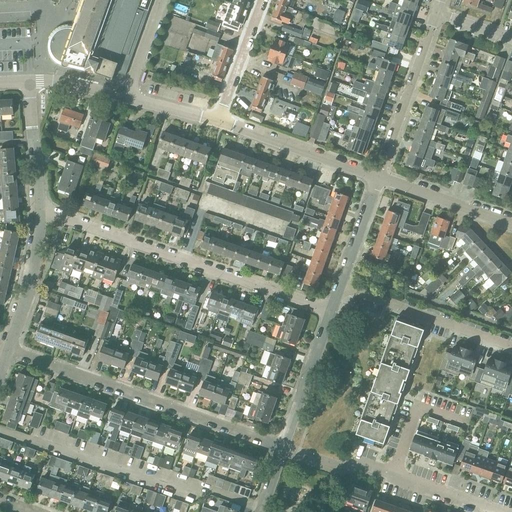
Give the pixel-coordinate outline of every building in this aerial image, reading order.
[(86,69),(85,70),(112,80),(115,72),(125,76),(149,11),(152,0),(84,0),(74,29),(71,28),(68,28),(65,28),(62,29),(59,31),(56,32),(54,34),(53,37),(51,40),(50,46),(50,49),(51,52),(52,54),(54,57),(55,59),(57,61),(60,62),(62,63),(86,69)] [(234,0),(232,5),(238,7),(238,6),(247,10),(251,0),(234,0)] [(371,3),(362,0),(358,0),(356,9),(365,12),(367,6),(370,7),(371,3)] [(402,7),(391,2),(389,8),(413,16),(417,5),(405,0),(402,7)] [(463,0),(463,3),(491,13),(493,8),(483,5),(483,2),(479,1),(478,0),(463,0)] [(272,20),(281,24),(282,22),(289,25),(292,16),(291,15),(293,9),(287,7),(278,3),(272,20)] [(231,4),(222,27),(239,33),(241,27),(247,10),(238,6),(238,7),(232,5),(231,4)] [(387,14),(393,16),(392,21),(409,28),(413,16),(389,8),(387,14)] [(209,19),(205,29),(217,33),(221,24),(212,20),(209,19)] [(376,23),(374,28),(381,30),(405,39),(409,28),(392,21),(390,28),(383,25),(383,26),(376,23)] [(318,39),(310,36),(312,31),(305,28),(304,32),(284,25),(281,31),(316,44),(318,39)] [(205,38),(218,43),(221,35),(208,30),(205,38)] [(382,44),(374,41),(372,46),(387,52),(389,46),(401,50),(405,39),(381,30),(379,37),(384,38),(382,44)] [(306,41),(295,37),(293,42),(304,46),(306,41)] [(275,42),(274,41),(272,49),(287,55),(291,44),(281,40),(276,39),(275,42)] [(451,39),(446,52),(470,60),(473,61),(475,55),(466,52),(468,45),(451,39)] [(211,59),(218,62),(218,61),(227,64),(234,47),(224,44),(223,46),(217,44),(211,59)] [(272,62),(282,66),(293,70),(297,59),(286,55),(287,55),(272,49),(269,57),(268,61),(272,62)] [(375,70),(379,72),(380,71),(392,76),(396,64),(384,60),(386,54),(374,50),(372,56),(377,58),(375,64),(369,63),(368,67),(375,70)] [(446,52),(443,63),(460,69),(462,64),(468,66),(470,60),(446,52)] [(492,67),(497,69),(496,69),(501,71),(505,60),(496,57),(492,67)] [(218,61),(218,62),(212,78),(221,81),(227,64),(218,61)] [(346,64),(339,62),(337,68),(344,70),(346,64)] [(443,63),(438,74),(463,83),(468,85),(470,79),(458,75),(460,69),(443,63)] [(375,70),(368,67),(366,73),(373,76),(375,70)] [(501,71),(496,69),(492,80),(497,82),(501,71)] [(380,71),(379,72),(376,83),(388,87),(392,76),(380,71)] [(511,74),(504,71),(500,83),(510,86),(510,85),(508,84),(511,75),(511,74)] [(295,72),(293,78),(320,89),(323,90),(325,84),(322,83),(295,72)] [(453,86),(461,88),(463,83),(438,74),(435,86),(447,90),(450,84),(454,85),(453,86)] [(274,78),(264,75),(258,92),(268,95),(270,89),(273,90),(274,86),(272,84),(274,78)] [(293,78),(290,84),(317,94),(321,96),(323,90),(320,89),(293,78)] [(364,85),(355,81),(353,87),(384,99),(388,87),(376,83),(375,83),(366,80),(364,85)] [(492,81),(489,80),(485,91),(493,94),(497,83),(497,82),(492,80),(492,81)] [(334,94),(338,85),(332,83),(329,92),(334,94)] [(510,86),(500,83),(496,94),(504,97),(506,90),(508,90),(510,86)] [(441,101),(440,105),(461,112),(463,107),(448,102),(452,91),(447,90),(435,86),(431,97),(441,101)] [(353,87),(351,94),(359,96),(357,102),(363,104),(367,106),(368,105),(380,110),(384,99),(353,87)] [(485,91),(482,102),(489,105),(493,94),(485,91)] [(252,109),(261,113),(268,95),(258,92),(252,109)] [(335,95),(327,92),(325,100),(333,103),(335,95)] [(492,105),(499,107),(499,108),(501,109),(503,104),(501,104),(504,97),(496,94),(492,105)] [(0,100),(1,116),(13,115),(12,100),(0,100)] [(484,121),(489,105),(482,102),(476,118),(484,121)] [(328,117),(332,106),(323,103),(319,114),(328,117)] [(347,111),(352,113),(376,121),(380,110),(368,105),(367,106),(365,111),(354,107),(354,108),(349,106),(347,111)] [(437,124),(440,125),(441,125),(444,116),(443,116),(445,110),(438,108),(437,111),(426,107),(422,119),(435,123),(437,124)] [(60,121),(61,121),(59,129),(67,132),(70,125),(79,128),(84,115),(65,109),(60,121)] [(445,110),(443,116),(444,116),(457,121),(460,115),(445,110)] [(356,121),(355,126),(360,128),(372,132),(376,121),(352,113),(350,118),(356,121)] [(316,125),(324,127),(326,120),(318,117),(316,125)] [(100,119),(99,119),(98,120),(96,119),(92,130),(86,128),(80,146),(83,147),(82,147),(93,150),(97,138),(103,140),(109,124),(106,123),(106,122),(106,121),(105,121),(105,120),(104,119),(103,119),(102,119),(101,119),(100,119)] [(435,123),(422,119),(418,130),(431,135),(433,129),(448,134),(450,128),(441,125),(440,125),(437,124),(435,123)] [(481,123),(476,121),(471,133),(477,135),(481,123)] [(121,128),(114,148),(123,151),(125,146),(132,149),(133,146),(142,149),(147,134),(152,136),(155,126),(150,124),(147,134),(137,131),(136,133),(128,130),(128,129),(123,127),(123,128),(121,128)] [(316,139),(320,127),(313,125),(309,137),(316,139)] [(346,130),(344,135),(368,144),(372,132),(360,128),(355,126),(353,132),(346,130)] [(418,130),(414,141),(435,149),(444,152),(446,146),(429,140),(431,135),(418,130)] [(14,140),(13,132),(2,133),(2,141),(14,140)] [(164,132),(159,144),(158,148),(170,152),(175,136),(164,132)] [(348,143),(346,149),(364,155),(368,144),(344,135),(342,141),(348,143)] [(175,136),(170,152),(181,156),(187,141),(175,136)] [(199,145),(187,141),(181,156),(193,160),(199,145)] [(435,149),(414,141),(410,153),(428,159),(431,160),(435,149)] [(479,141),(478,144),(475,152),(482,154),(486,143),(479,141)] [(205,165),(210,149),(199,145),(193,160),(205,165)] [(94,151),(93,150),(82,147),(80,153),(92,157),(94,151)] [(0,162),(15,161),(14,149),(0,150),(0,162)] [(231,152),(223,149),(212,180),(224,184),(226,178),(237,182),(239,174),(245,157),(246,154),(232,149),(231,152)] [(111,159),(95,153),(91,165),(107,170),(111,159)] [(410,153),(406,164),(424,171),(426,165),(428,159),(410,153)] [(245,157),(239,174),(251,178),(252,173),(253,173),(257,161),(245,157)] [(428,159),(426,165),(433,167),(434,161),(431,160),(428,159)] [(15,161),(0,162),(0,163),(1,174),(16,173),(15,161)] [(83,166),(68,161),(58,189),(73,195),(83,166)] [(257,161),(253,173),(263,177),(264,177),(268,165),(257,161)] [(500,173),(511,177),(511,164),(504,162),(500,173)] [(264,177),(263,177),(262,180),(268,182),(269,179),(275,181),(280,169),(268,165),(264,177)] [(280,169),(275,181),(287,185),(291,173),(280,169)] [(168,180),(171,172),(163,170),(161,178),(168,180)] [(464,173),(458,171),(454,182),(460,184),(464,173)] [(0,186),(18,185),(16,173),(1,174),(0,174),(0,186)] [(291,173),(287,185),(298,189),(302,176),(291,173)] [(496,184),(509,188),(511,179),(511,177),(500,173),(496,184)] [(476,177),(475,177),(467,174),(463,185),(472,188),(476,177)] [(302,176),(298,189),(309,193),(314,180),(302,176)] [(207,195),(211,184),(205,182),(201,192),(207,195)] [(241,183),(237,182),(233,192),(237,193),(241,183)] [(94,196),(86,194),(82,206),(94,210),(98,198),(103,186),(98,184),(94,196)] [(213,196),(216,186),(211,184),(207,195),(213,196)] [(509,188),(496,184),(492,195),(505,200),(509,188)] [(18,185),(0,186),(0,198),(3,198),(6,198),(19,197),(18,185)] [(334,198),(329,196),(331,190),(315,185),(311,196),(320,199),(327,202),(332,204),(345,208),(349,196),(337,192),(334,198)] [(218,198),(222,188),(216,186),(213,196),(218,198)] [(177,188),(175,196),(182,199),(185,191),(177,188)] [(224,200),(227,190),(222,188),(218,198),(224,200)] [(233,192),(229,191),(227,190),(224,200),(229,202),(233,192)] [(238,194),(237,193),(233,192),(229,202),(235,204),(238,194)] [(240,206),(244,196),(238,194),(235,204),(240,206)] [(246,208),(249,198),(244,196),(240,206),(246,208)] [(6,198),(3,198),(3,199),(4,210),(20,209),(19,197),(6,198)] [(109,202),(104,214),(116,218),(120,206),(121,206),(123,201),(112,197),(111,197),(111,198),(109,202)] [(109,202),(98,198),(94,210),(104,214),(109,202)] [(251,210),(255,200),(249,198),(246,208),(251,210)] [(251,210),(257,212),(260,202),(255,200),(251,210)] [(262,214),(266,203),(260,202),(257,212),(262,214)] [(262,214),(268,216),(271,205),(266,203),(262,214)] [(152,209),(147,224),(158,228),(164,213),(165,213),(167,208),(154,204),(152,209)] [(332,204),(328,215),(341,219),(345,208),(332,204)] [(147,224),(152,209),(140,205),(135,220),(147,224)] [(268,216),(273,218),(277,207),(271,205),(268,216)] [(121,206),(120,206),(116,218),(127,222),(131,210),(128,208),(121,206)] [(279,220),(282,209),(277,207),(273,218),(279,220)] [(175,217),(170,232),(182,237),(187,224),(187,222),(191,223),(194,212),(195,210),(187,208),(186,210),(183,220),(182,220),(175,217)] [(405,224),(409,213),(395,208),(393,213),(388,211),(384,223),(396,227),(402,229),(408,231),(423,236),(427,225),(420,222),(418,227),(413,227),(405,224)] [(0,210),(0,216),(5,217),(5,222),(21,221),(20,209),(4,210),(0,210)] [(284,221),(288,211),(282,209),(279,220),(284,221)] [(291,221),(293,215),(294,213),(288,211),(284,221),(290,223),(291,221)] [(175,217),(165,213),(164,213),(158,228),(170,232),(175,217)] [(291,221),(298,223),(300,217),(293,215),(291,221)] [(303,220),(312,223),(312,222),(337,231),(341,219),(328,215),(326,222),(320,220),(304,215),(303,220)] [(432,234),(428,243),(445,250),(450,237),(449,238),(445,236),(450,222),(437,218),(431,234),(432,234)] [(311,226),(323,230),(320,238),(333,242),(337,231),(312,222),(312,223),(311,226)] [(380,234),(392,238),(396,227),(384,223),(380,234)] [(296,230),(287,226),(285,232),(294,235),(296,230)] [(461,239),(466,244),(456,253),(460,257),(464,252),(478,239),(470,230),(459,226),(456,237),(461,239)] [(3,242),(17,245),(20,233),(5,230),(3,242)] [(285,232),(283,238),(292,241),(294,235),(285,232)] [(388,250),(400,254),(407,256),(408,252),(396,248),(398,240),(392,238),(380,234),(376,245),(388,250)] [(205,236),(200,248),(212,252),(216,239),(205,236)] [(455,239),(450,237),(445,250),(449,251),(450,249),(451,249),(455,239)] [(333,242),(320,238),(316,249),(329,253),(333,242)] [(216,239),(212,252),(223,255),(227,243),(216,239)] [(464,252),(472,261),(473,260),(486,248),(478,239),(464,252)] [(309,252),(312,244),(305,241),(302,249),(309,252)] [(17,245),(3,242),(0,253),(15,257),(17,245)] [(227,243),(223,255),(235,259),(239,247),(227,243)] [(376,245),(372,257),(384,261),(387,253),(399,258),(400,254),(388,250),(376,245)] [(239,247),(235,259),(246,263),(250,251),(239,247)] [(57,253),(52,268),(60,271),(70,275),(72,269),(78,251),(68,248),(65,256),(57,253)] [(486,248),(473,260),(478,266),(464,278),(468,282),(476,274),(495,257),(486,248)] [(312,260),(325,265),(329,253),(316,249),(312,260)] [(84,268),(85,268),(94,271),(95,271),(101,254),(90,250),(89,255),(84,268)] [(78,251),(72,269),(83,273),(85,268),(84,268),(89,255),(78,251)] [(250,251),(246,263),(257,267),(262,255),(250,251)] [(15,257),(0,253),(0,266),(12,269),(15,257)] [(95,271),(94,271),(92,278),(103,281),(104,279),(103,279),(111,257),(101,254),(95,271)] [(262,255),(257,267),(269,271),(273,259),(262,255)] [(111,257),(103,279),(104,279),(114,283),(115,279),(122,261),(111,257)] [(495,257),(476,274),(479,278),(485,273),(489,278),(503,265),(495,257)] [(273,259),(269,271),(280,275),(284,263),(273,259)] [(296,267),(308,272),(308,271),(321,276),(325,265),(312,260),(310,267),(303,264),(303,266),(297,264),(296,267)] [(304,283),(316,287),(321,276),(308,271),(308,272),(296,267),(287,264),(283,276),(290,278),(292,271),(300,274),(300,275),(306,277),(304,283)] [(128,277),(126,282),(138,286),(144,269),(132,265),(128,277)] [(502,283),(511,274),(503,265),(489,278),(485,282),(490,287),(489,289),(493,292),(502,283)] [(12,269),(0,266),(0,278),(10,281),(12,269)] [(138,286),(145,288),(142,297),(147,298),(149,290),(155,273),(144,269),(138,286)] [(155,273),(149,290),(160,294),(166,277),(155,273)] [(160,294),(168,296),(165,305),(169,306),(174,293),(178,281),(166,277),(160,294)] [(437,277),(424,289),(431,296),(444,284),(437,277)] [(10,281),(0,278),(0,290),(7,292),(10,281)] [(68,282),(62,280),(58,292),(64,294),(65,290),(67,284),(68,282)] [(178,300),(179,300),(174,312),(179,314),(183,302),(189,285),(178,281),(174,293),(180,295),(178,300)] [(74,298),(75,294),(77,288),(67,284),(65,290),(64,294),(68,296),(74,298)] [(183,302),(193,306),(185,328),(191,331),(195,319),(199,307),(195,306),(201,289),(189,285),(183,302)] [(114,299),(115,300),(112,307),(117,308),(123,291),(117,289),(114,299)] [(460,292),(451,299),(457,305),(466,297),(460,292)] [(207,305),(209,305),(207,310),(218,314),(224,297),(212,293),(207,305)] [(100,307),(99,309),(104,311),(110,313),(112,307),(115,300),(114,299),(113,299),(98,294),(96,299),(94,304),(100,307)] [(96,299),(86,295),(84,301),(94,304),(96,299)] [(74,307),(76,301),(64,297),(62,303),(74,307)] [(224,316),(223,318),(225,322),(227,323),(235,301),(224,297),(218,314),(224,316)] [(49,301),(47,307),(45,312),(57,317),(59,311),(61,306),(49,301)] [(88,305),(76,301),(74,307),(86,311),(88,305)] [(246,305),(235,301),(227,323),(228,323),(229,319),(236,321),(240,323),(246,305)] [(258,309),(246,305),(240,323),(252,327),(254,321),(258,309)] [(500,318),(508,310),(504,305),(496,314),(500,318)] [(105,326),(101,338),(100,338),(107,340),(108,337),(110,338),(118,316),(126,319),(129,313),(117,309),(117,308),(112,307),(110,313),(108,318),(107,321),(105,326)] [(141,314),(149,317),(151,311),(143,308),(141,314)] [(202,308),(198,320),(197,323),(203,325),(204,322),(208,310),(202,308)] [(265,321),(269,310),(263,308),(259,319),(265,321)] [(286,314),(282,326),(286,328),(300,333),(305,321),(286,314)] [(405,388),(426,326),(399,316),(377,378),(405,388)] [(47,324),(42,322),(36,340),(48,344),(53,329),(46,326),(47,324)] [(53,329),(48,344),(59,348),(65,331),(67,327),(55,323),(53,329)] [(99,324),(95,336),(101,338),(105,326),(99,324)] [(282,327),(280,326),(276,338),(296,345),(300,333),(286,328),(282,326),(282,327)] [(130,348),(118,344),(111,364),(124,369),(129,355),(133,357),(139,340),(139,341),(142,332),(137,330),(130,348)] [(70,332),(65,331),(59,348),(71,352),(77,337),(76,337),(70,334),(70,332)] [(76,337),(77,337),(71,352),(83,356),(86,347),(90,348),(94,337),(78,331),(76,337)] [(209,338),(221,342),(223,335),(212,331),(209,338)] [(254,333),(249,331),(245,343),(250,345),(252,339),(254,333)] [(266,337),(254,333),(252,339),(264,343),(266,337)] [(222,345),(231,348),(234,341),(225,337),(222,345)] [(262,349),(264,343),(252,339),(250,345),(262,349)] [(133,357),(137,358),(132,372),(145,376),(150,362),(152,356),(141,352),(144,342),(139,341),(139,340),(133,357)] [(111,343),(105,341),(99,360),(111,364),(118,344),(111,342),(111,343)] [(157,364),(150,362),(145,376),(158,381),(163,366),(167,368),(176,343),(171,341),(165,358),(160,356),(157,364)] [(167,368),(171,369),(166,384),(179,388),(184,374),(186,368),(175,364),(178,355),(182,345),(176,343),(167,368)] [(228,353),(230,349),(215,343),(213,348),(228,353)] [(440,370),(458,376),(459,372),(467,350),(460,348),(459,349),(455,347),(452,355),(446,353),(440,370)] [(230,349),(228,353),(246,359),(248,355),(230,349)] [(467,350),(459,372),(471,376),(469,380),(475,382),(480,369),(474,367),(478,356),(473,354),(474,353),(467,350)] [(271,353),(268,360),(266,365),(287,373),(291,360),(271,353)] [(186,368),(184,374),(179,388),(191,393),(196,379),(200,380),(207,360),(202,358),(197,372),(186,368)] [(200,380),(205,382),(200,396),(212,400),(219,379),(208,376),(211,367),(213,362),(207,360),(200,380)] [(485,371),(480,369),(475,382),(492,388),(501,363),(494,360),(494,361),(489,360),(485,371)] [(509,365),(501,363),(492,388),(504,392),(502,396),(508,398),(510,394),(511,387),(511,375),(510,375),(511,370),(511,367),(508,366),(509,365)] [(266,366),(272,368),(268,380),(282,385),(287,373),(266,365),(266,366)] [(219,379),(212,400),(225,405),(230,390),(234,392),(235,389),(239,378),(240,374),(235,372),(231,384),(219,379)] [(241,372),(240,374),(239,378),(250,382),(252,376),(241,372)] [(15,385),(34,392),(39,380),(19,373),(15,385)] [(239,378),(235,389),(242,391),(244,386),(248,387),(250,382),(239,378)] [(405,388),(377,378),(355,440),(383,450),(405,388)] [(11,396),(30,403),(34,392),(15,385),(11,396)] [(52,398),(51,403),(49,406),(66,412),(73,392),(61,388),(59,393),(54,392),(54,393),(52,398)] [(73,392),(66,412),(77,417),(77,416),(79,411),(84,396),(73,392)] [(257,405),(259,405),(258,406),(273,411),(277,400),(263,394),(262,395),(257,393),(253,404),(255,405),(255,406),(256,407),(257,405)] [(11,396),(7,408),(22,413),(26,415),(30,403),(11,396)] [(79,411),(77,416),(83,418),(88,420),(90,415),(95,400),(84,396),(79,411)] [(232,397),(229,406),(228,409),(234,411),(238,399),(232,397)] [(102,419),(107,404),(95,400),(90,415),(102,419)] [(252,404),(247,418),(254,420),(255,419),(268,424),(273,411),(258,406),(259,405),(257,405),(256,407),(255,406),(255,405),(253,404),(252,404)] [(115,407),(109,421),(108,427),(119,431),(126,411),(115,407)] [(18,424),(22,413),(7,408),(3,419),(9,421),(7,427),(16,430),(18,424)] [(137,415),(126,411),(119,431),(130,435),(132,431),(132,430),(137,415)] [(489,423),(498,426),(497,428),(498,429),(501,420),(502,417),(498,416),(492,414),(490,418),(491,418),(489,423)] [(132,431),(130,435),(136,437),(142,439),(149,419),(137,415),(132,430),(132,431)] [(33,417),(32,421),(30,427),(38,430),(40,424),(42,420),(33,417)] [(142,439),(153,443),(160,423),(149,419),(142,439)] [(505,422),(501,420),(498,429),(507,432),(509,428),(510,428),(511,424),(505,422)] [(62,423),(59,431),(68,434),(71,426),(62,423)] [(153,443),(164,447),(171,427),(160,423),(153,443)] [(183,431),(171,427),(164,447),(176,451),(183,431)] [(421,455),(428,435),(418,431),(411,451),(421,455)] [(191,434),(184,453),(195,457),(202,438),(191,434)] [(432,458),(439,438),(428,435),(421,455),(432,458)] [(0,437),(0,446),(6,449),(9,441),(0,437)] [(202,438),(195,457),(206,461),(208,457),(213,442),(202,438)] [(449,442),(448,442),(447,446),(438,442),(439,438),(432,458),(442,462),(449,442)] [(458,459),(464,461),(461,468),(471,472),(479,450),(480,450),(480,449),(470,445),(471,443),(465,440),(458,459)] [(208,457),(206,461),(218,466),(225,446),(213,442),(208,457)] [(452,465),(459,446),(449,442),(442,462),(452,465)] [(135,444),(133,448),(131,456),(135,458),(139,446),(135,444)] [(144,448),(139,446),(135,458),(140,459),(144,448)] [(236,450),(225,446),(218,466),(229,470),(230,469),(231,465),(236,450)] [(236,450),(231,465),(230,469),(241,473),(242,469),(243,469),(248,454),(236,450)] [(489,453),(480,450),(479,450),(471,472),(481,476),(489,453)] [(161,458),(156,456),(157,455),(151,453),(147,462),(158,466),(161,458)] [(490,453),(489,453),(481,476),(492,479),(498,463),(497,463),(488,459),(490,453)] [(254,473),(259,458),(248,454),(243,469),(254,473)] [(48,466),(54,468),(54,466),(59,468),(62,460),(51,456),(48,466)] [(161,458),(158,466),(170,470),(173,460),(165,458),(165,459),(161,458)] [(1,464),(0,465),(0,479),(7,482),(12,468),(13,463),(3,459),(1,464)] [(59,468),(64,470),(63,471),(70,474),(73,464),(62,460),(59,468)] [(497,463),(498,463),(492,479),(502,483),(508,465),(498,462),(497,463)] [(13,463),(12,468),(7,482),(18,486),(25,467),(13,463)] [(25,467),(18,486),(30,490),(35,476),(29,473),(31,468),(25,466),(25,467)] [(214,477),(209,475),(203,473),(200,481),(211,484),(213,479),(214,477)] [(49,480),(42,478),(37,492),(49,496),(56,477),(51,475),(49,480)] [(104,484),(103,487),(110,490),(114,478),(107,476),(104,484)] [(60,500),(65,486),(67,483),(67,482),(61,480),(61,479),(56,477),(49,496),(60,500)] [(237,485),(232,483),(225,481),(223,488),(234,493),(237,485)] [(77,490),(78,487),(78,485),(79,484),(75,483),(73,484),(72,485),(67,483),(65,486),(60,500),(72,505),(77,490)] [(78,487),(77,490),(72,505),(83,508),(88,494),(90,490),(90,489),(78,485),(78,487)] [(237,485),(234,493),(249,498),(251,490),(237,485)] [(345,504),(346,504),(347,507),(355,510),(363,488),(352,485),(345,504)] [(373,492),(363,488),(355,510),(360,511),(364,511),(366,511),(367,511),(373,492)] [(90,490),(88,494),(83,508),(92,511),(94,511),(101,492),(97,491),(96,493),(90,490)] [(107,494),(101,492),(94,511),(107,511),(112,498),(106,496),(107,494)] [(155,493),(151,505),(157,507),(161,495),(155,493)] [(161,495),(157,507),(162,509),(166,496),(161,495)] [(128,511),(130,509),(132,504),(120,500),(115,511),(128,511)] [(174,509),(180,511),(179,511),(183,502),(178,500),(174,509)] [(377,500),(372,511),(384,511),(387,504),(377,500)] [(186,511),(189,505),(183,502),(179,511),(186,511)]
